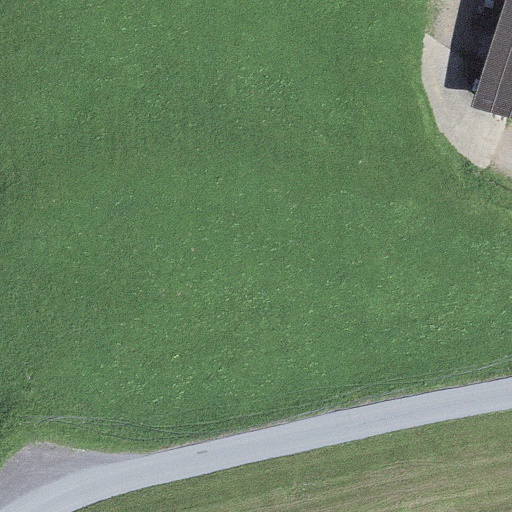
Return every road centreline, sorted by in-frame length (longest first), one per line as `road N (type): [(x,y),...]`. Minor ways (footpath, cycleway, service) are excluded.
road 1 (track): [(27,511),(145,467),(511,393)]
road 2 (track): [(511,161),(488,154),(450,105),(453,0)]
